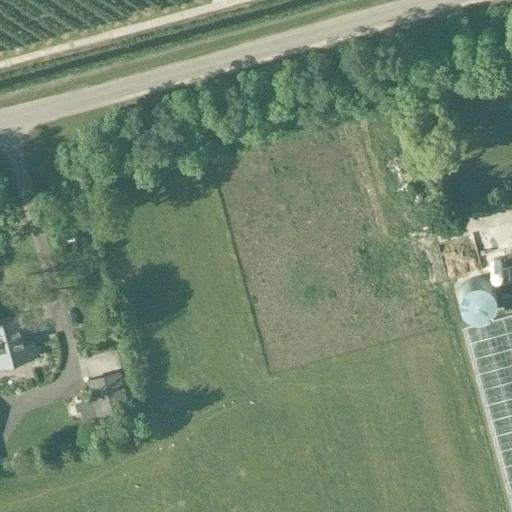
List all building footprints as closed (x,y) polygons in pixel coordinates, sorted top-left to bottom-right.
[(65,241),(74,238),(71,225),(61,227),(65,241)] [(484,278),(477,277),(471,279),(465,282),(462,287),(460,293),(460,300),(463,305),(467,310),(473,313),(479,314),(485,312),(491,309),(495,304),(497,298),(496,291),(494,285),(489,281),(484,278)] [(511,309),(463,323),(511,503),(511,309)] [(0,364),(0,365),(37,355),(33,339),(23,341),(16,315),(0,318),(0,364)] [(100,364),(97,338),(83,340),(85,366),(100,364)]
